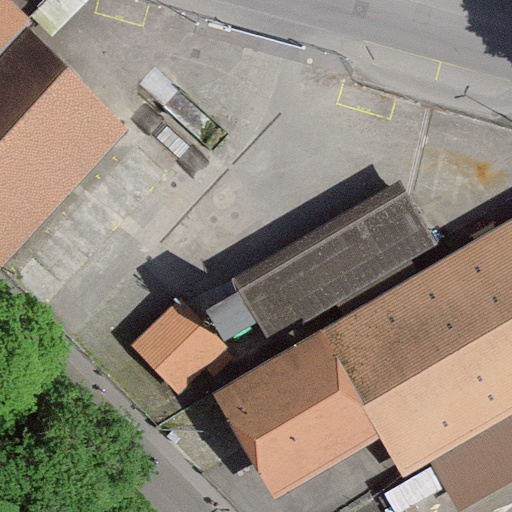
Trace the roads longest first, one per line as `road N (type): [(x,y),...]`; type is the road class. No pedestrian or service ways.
road 1 (residential): [(0,324),(191,511)]
road 2 (residential): [(511,59),(295,0)]
